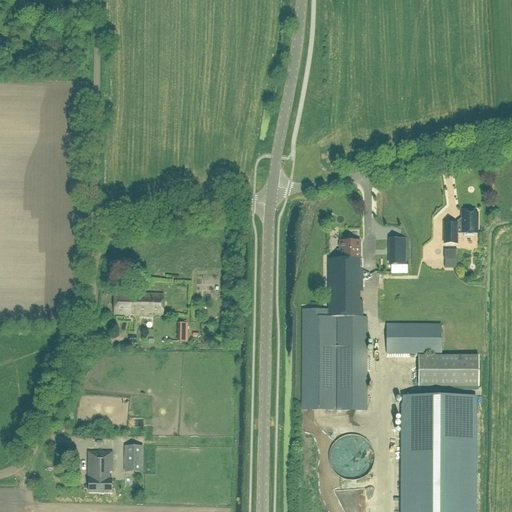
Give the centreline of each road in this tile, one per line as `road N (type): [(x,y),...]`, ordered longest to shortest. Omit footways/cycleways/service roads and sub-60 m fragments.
road 1 (tertiary): [(262,511),(271,195)]
road 2 (unclassified): [(0,475),(25,460),(86,339),(94,234)]
road 3 (unclassified): [(271,195),(511,139)]
road 4 (unclassified): [(94,234),(97,0)]
road 5 (tertiary): [(271,195),(301,0)]
road 6 (unclassified): [(94,234),(271,195)]
